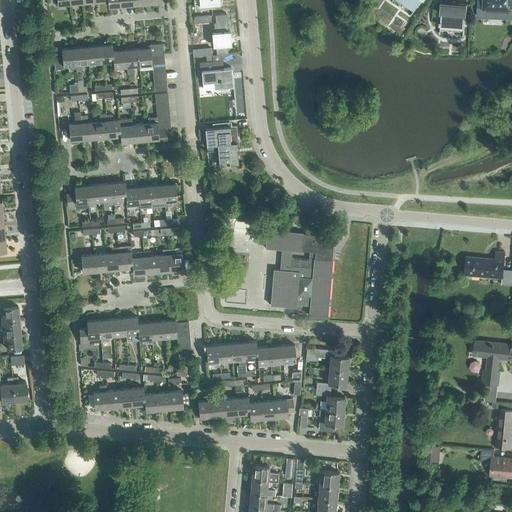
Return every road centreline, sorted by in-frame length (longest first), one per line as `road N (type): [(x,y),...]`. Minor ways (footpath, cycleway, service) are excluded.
road 1 (residential): [(385,214),(312,196),(282,171),(262,124),(250,0)]
road 2 (residential): [(33,282),(7,0)]
road 3 (residential): [(374,333),(217,320),(206,307),(204,280)]
road 4 (residential): [(237,439),(46,426)]
road 5 (residential): [(46,426),(33,282)]
road 6 (residential): [(59,174),(116,169),(141,151),(192,146)]
road 7 (residential): [(73,307),(127,303),(153,285),(204,280)]
road 8 (residential): [(47,37),(180,13)]
road 9 (residential): [(204,280),(192,146)]
road 10 (residential): [(192,146),(180,13)]
road 11 (residential): [(364,452),(237,439)]
road 12 (residential): [(511,226),(385,214)]
